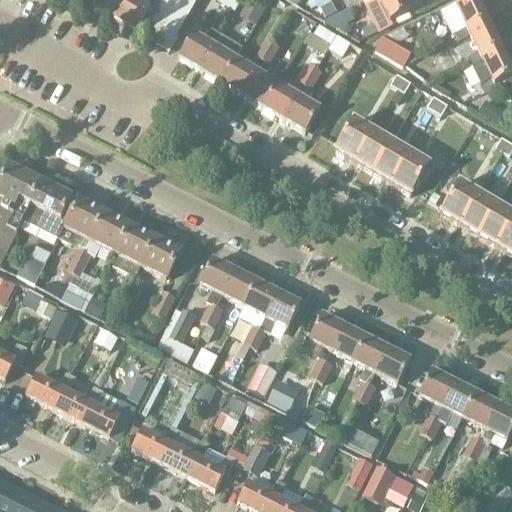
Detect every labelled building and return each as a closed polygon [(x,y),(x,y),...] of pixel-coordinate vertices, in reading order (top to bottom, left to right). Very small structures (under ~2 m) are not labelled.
[(71,0),(102,18),(102,17),(112,0),(71,0)] [(134,36),(154,0),(112,0),(102,17),(134,36)] [(154,0),(134,36),(156,49),(165,35),(173,39),(196,0),(154,0)] [(377,35),(389,29),(390,30),(391,29),(389,25),(408,15),(400,0),(375,0),(376,2),(384,18),(373,26),(361,32),(365,41),(377,35)] [(466,34),(486,24),(474,0),(467,0),(453,7),(463,27),(452,35),(456,44),(468,38),(466,34)] [(450,5),(440,9),(447,24),(457,20),(450,5)] [(479,60),(499,51),(486,24),(466,34),(468,38),(476,54),(465,62),(469,70),(480,64),(479,60)] [(314,25),(300,48),(317,59),(323,51),(352,69),(361,54),(314,25)] [(198,74),(220,38),(209,32),(202,44),(191,37),(177,62),(198,74)] [(234,62),(240,51),(220,38),(198,74),(220,87),(234,62)] [(260,52),(271,59),(277,50),(265,43),(260,52)] [(480,64),(469,70),(482,96),(494,91),(494,92),(495,92),(493,87),(511,78),(499,51),(479,60),(480,64)] [(266,68),(271,59),(260,52),(255,60),(266,68)] [(240,99),(255,75),(234,62),(220,87),(240,99)] [(4,63),(0,69),(0,79),(6,83),(13,68),(4,63)] [(302,77),(314,84),(319,74),(307,67),(302,77)] [(261,112),(276,87),(255,75),(240,99),(261,112)] [(309,92),(314,84),(302,77),(297,85),(303,89),(282,124),(304,137),(318,112),(305,105),(312,94),(309,92)] [(395,79),(389,90),(396,94),(402,83),(395,79)] [(303,89),(297,85),(293,83),(287,94),(276,87),(261,112),(282,124),(303,89)] [(402,83),(396,94),(403,98),(409,87),(402,83)] [(432,101),(426,112),(432,116),(439,106),(432,101)] [(363,124),(377,131),(387,111),(373,104),(363,124)] [(439,106),(432,116),(439,120),(446,110),(439,106)] [(454,112),(439,133),(453,143),(468,122),(454,112)] [(351,124),(333,155),(352,166),(371,135),(351,124)] [(416,130),(407,150),(422,157),(432,137),(416,130)] [(371,135),(352,166),(371,177),(389,146),(371,135)] [(500,142),(494,153),(501,157),(507,147),(500,142)] [(389,146),(371,177),(390,188),(408,157),(389,146)] [(511,149),(507,147),(501,157),(508,161),(511,153),(511,149)] [(444,172),(458,177),(466,155),(452,150),(444,172)] [(408,157),(390,188),(409,200),(427,169),(408,157)] [(40,187),(24,179),(24,174),(13,168),(9,171),(6,170),(0,181),(0,265),(21,224),(40,187)] [(480,168),(470,185),(491,196),(501,179),(480,168)] [(457,186),(439,217),(458,229),(476,198),(457,186)] [(63,215),(70,202),(40,187),(21,224),(57,242),(57,241),(69,218),(63,215)] [(476,198),(458,229),(477,240),(495,209),(476,198)] [(69,218),(57,241),(70,248),(74,238),(88,245),(101,218),(76,205),(69,218)] [(511,218),(495,209),(477,240),(496,251),(511,222),(511,218)] [(113,258),(127,231),(101,218),(88,245),(82,256),(76,253),(70,264),(82,270),(88,259),(94,262),(99,251),(113,258)] [(511,222),(496,251),(511,260),(511,222)] [(138,271),(152,244),(127,231),(113,258),(117,260),(111,271),(126,279),(121,290),(133,296),(139,285),(132,282),(138,271)] [(152,244),(138,271),(164,284),(178,257),(152,244)] [(29,261),(29,259),(26,258),(15,280),(33,289),(44,268),(29,261)] [(70,264),(59,287),(67,291),(60,303),(60,305),(84,318),(85,315),(100,283),(96,281),(95,283),(79,276),(82,270),(70,264)] [(213,311),(219,300),(232,275),(210,264),(197,289),(210,295),(204,307),(207,308),(213,311)] [(241,311),(254,286),(232,275),(219,300),(241,311)] [(263,322),(276,297),(254,286),(241,311),(263,322)] [(127,307),(133,296),(121,290),(115,301),(127,307)] [(161,324),(172,302),(160,296),(149,318),(161,324)] [(267,338),(273,327),(286,334),(298,309),(276,297),(263,322),(257,333),(251,330),(246,339),(259,345),(263,336),(267,338)] [(220,314),(213,311),(207,308),(203,317),(215,323),(220,314)] [(56,314),(43,339),(64,350),(77,325),(56,314)] [(181,348),(192,322),(181,317),(169,342),(181,348)] [(210,333),(215,323),(203,317),(198,327),(210,333)] [(306,344),(329,355),(341,330),(319,319),(306,344)] [(351,367),(363,341),(341,330),(329,355),(351,367)] [(254,355),(259,345),(246,339),(241,348),(254,355)] [(372,378),(385,352),(363,341),(351,367),(363,373),(358,384),(361,386),(356,395),(368,401),(373,392),(368,390),(373,378),(372,378)] [(0,383),(4,385),(14,366),(17,368),(25,353),(16,348),(8,362),(0,357),(0,383)] [(197,350),(190,372),(208,377),(214,355),(197,350)] [(372,378),(373,378),(394,389),(407,364),(385,352),(372,378)] [(317,363),(313,373),(325,379),(330,370),(317,363)] [(258,367),(246,393),(263,401),(275,375),(258,367)] [(130,454),(158,468),(168,447),(173,449),(180,436),(175,433),(199,386),(168,369),(163,379),(161,378),(141,418),(138,416),(125,442),(134,447),(130,454)] [(320,389),(325,379),(313,373),(308,382),(320,389)] [(438,411),(451,386),(429,375),(416,400),(429,406),(423,417),(427,419),(433,422),(439,411),(438,411)] [(66,397),(67,396),(74,382),(64,377),(56,391),(34,380),(24,400),(52,414),(62,395),(66,397)] [(193,411),(211,416),(218,390),(201,385),(193,411)] [(460,422),(473,397),(451,386),(438,411),(439,411),(433,422),(440,425),(445,428),(450,417),(460,422)] [(0,408),(0,411),(10,418),(22,398),(11,391),(0,408)] [(90,409),(94,410),(101,396),(93,392),(84,405),(67,396),(66,397),(62,395),(52,414),(80,428),(90,409)] [(363,410),(368,401),(356,395),(352,404),(363,410)] [(482,433),(495,408),(473,397),(460,422),(482,433)] [(230,438),(245,408),(230,401),(224,412),(222,411),(213,429),(230,438)] [(108,442),(117,423),(121,425),(129,410),(120,405),(111,419),(94,410),(90,409),(80,428),(108,442)] [(475,440),(473,443),(483,448),(489,437),(505,445),(511,429),(511,416),(495,408),(482,433),(478,441),(475,440)] [(422,429),(435,435),(440,425),(433,422),(427,419),(422,429)] [(431,444),(435,435),(422,429),(418,438),(431,444)] [(483,448),(473,443),(471,442),(466,451),(478,457),(483,448)] [(196,462),(200,464),(207,449),(198,445),(189,458),(173,449),(168,447),(158,468),(186,482),(196,462)] [(256,481),(269,456),(254,448),(241,473),(256,481)] [(474,466),(478,457),(466,451),(462,460),(474,466)] [(227,479),(232,468),(241,472),(246,460),(229,452),(225,458),(226,459),(217,472),(200,464),(196,462),(186,482),(214,496),(223,477),(227,479)] [(487,474),(497,479),(507,461),(496,455),(487,474)] [(356,459),(345,484),(360,491),(371,466),(356,459)] [(394,480),(375,470),(361,499),(379,508),(394,480)] [(276,484),(273,490),(251,479),(247,487),(246,487),(236,507),(245,511),(268,511),(274,501),(279,503),(286,489),(276,484)] [(13,511),(22,496),(0,484),(0,511),(13,511)] [(504,511),(511,498),(511,495),(498,488),(484,511),(504,511)] [(43,511),(45,508),(22,496),(13,511),(43,511)] [(308,511),(313,503),(304,498),(295,511),(279,503),(274,501),(268,511),(308,511)]
